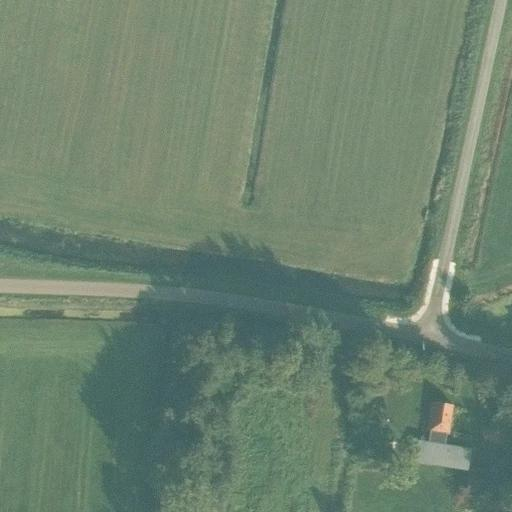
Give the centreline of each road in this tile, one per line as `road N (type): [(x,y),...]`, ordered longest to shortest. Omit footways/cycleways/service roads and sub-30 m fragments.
road 1 (unclassified): [(425,336),(246,306),(0,289)]
road 2 (unclassified): [(425,336),(497,0)]
